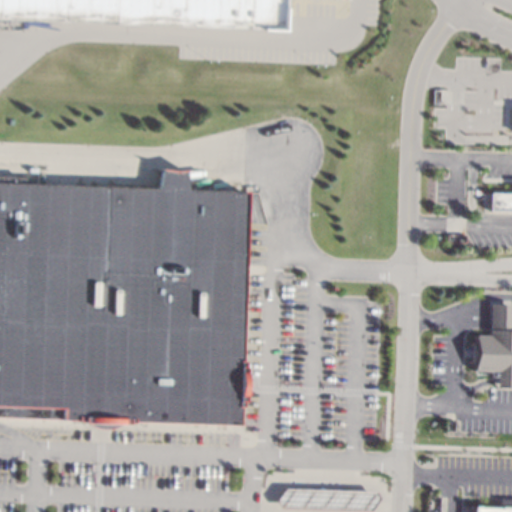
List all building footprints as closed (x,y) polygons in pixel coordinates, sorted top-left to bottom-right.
[(0,0),(280,0),(280,31),(0,19),(0,0)] [(0,175),(21,176),(21,183),(46,184),(154,188),(158,166),(169,170),(181,167),(184,189),(244,191),(243,223),(242,264),(238,367),(239,367),(241,369),(242,372),(243,374),(244,377),(244,379),(244,382),(244,385),(244,386),(244,388),(243,390),(242,393),(241,395),(240,398),(238,400),(237,400),(237,406),(236,406),(235,425),(129,421),(128,424),(120,424),(120,426),(118,427),(115,428),(113,428),(112,428),(111,429),(109,429),(105,429),(100,429),(96,429),(91,428),(87,426),(83,425),(83,421),(57,420),(57,416),(0,414),(0,175)] [(511,210),(487,210),(487,193),(511,193),(511,210)] [(511,388),(494,387),(495,377),(488,376),(488,371),(470,371),(471,363),(468,363),(468,342),(471,342),(471,335),(486,336),(486,330),(487,330),(488,304),(510,304),(509,330),(511,330),(511,388)] [(270,500),(279,488),(371,491),(374,498),(365,510),(275,507),(270,500)] [(469,511),(511,511),(511,499),(497,499),(497,508),(470,507),(469,511)]
